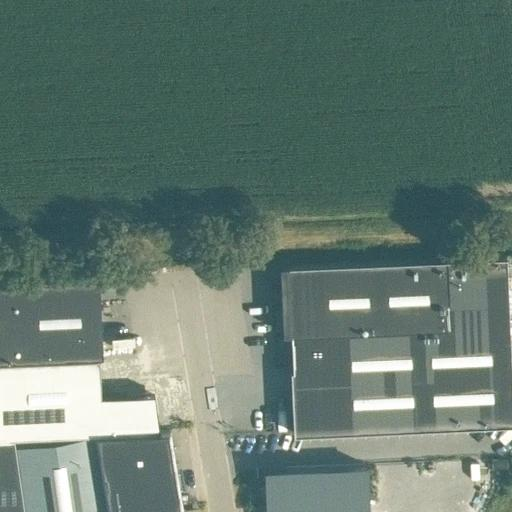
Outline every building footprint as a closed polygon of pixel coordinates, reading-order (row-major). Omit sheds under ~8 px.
[(293,367),(290,367),(293,431),(511,421),(511,374),(506,253),(286,263),(289,332),(291,331),(293,367)] [(98,354),(97,336),(102,336),(99,273),(15,277),(19,357),(98,354)] [(0,277),(0,358),(19,357),(15,277),(0,277)] [(0,359),(0,433),(170,428),(164,384),(130,384),(126,368),(108,368),(108,357),(0,359)] [(170,428),(95,431),(108,511),(183,509),(170,428)] [(17,443),(27,511),(104,511),(93,432),(17,443)] [(0,511),(25,511),(14,435),(0,435),(0,511)] [(368,511),(366,463),(266,468),(267,511),(368,511)]
